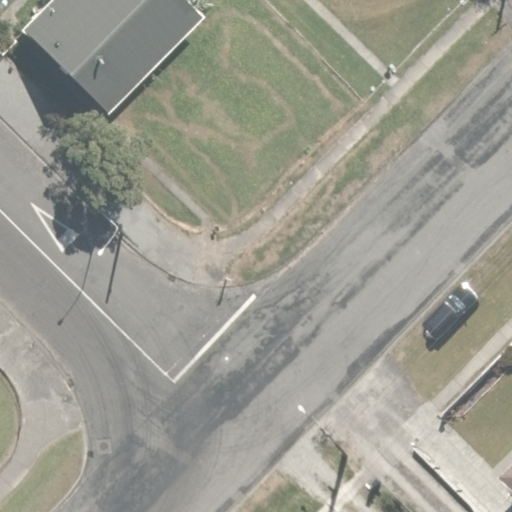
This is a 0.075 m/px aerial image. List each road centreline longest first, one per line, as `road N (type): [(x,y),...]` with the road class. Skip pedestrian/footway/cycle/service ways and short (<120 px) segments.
road 1 (residential): [(231,428),(511,143)]
road 2 (residential): [(231,428),(0,202)]
